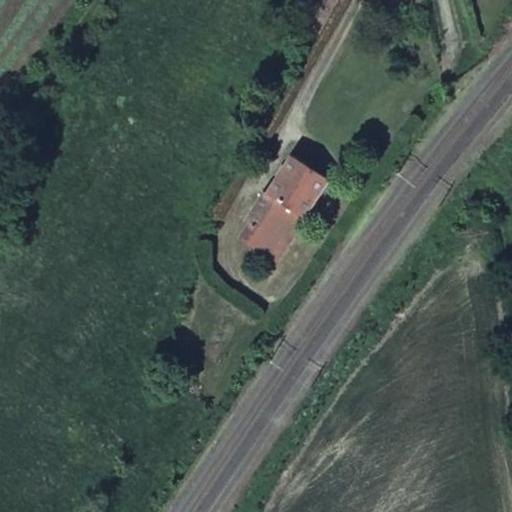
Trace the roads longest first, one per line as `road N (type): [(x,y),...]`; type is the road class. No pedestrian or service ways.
road 1 (track): [(456,59),(511,225)]
road 2 (track): [(94,0),(0,140)]
